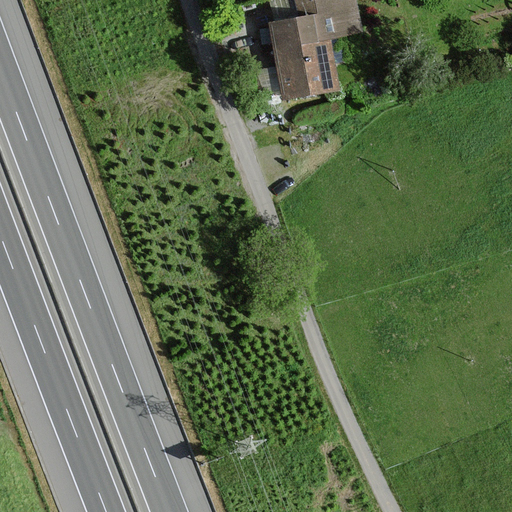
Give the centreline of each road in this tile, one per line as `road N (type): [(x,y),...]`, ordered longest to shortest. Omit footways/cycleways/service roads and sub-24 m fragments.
road 1 (unclassified): [(188,0),(311,337),(394,511)]
road 2 (motorway): [(169,511),(0,66)]
road 3 (motorway): [(0,232),(106,511)]
